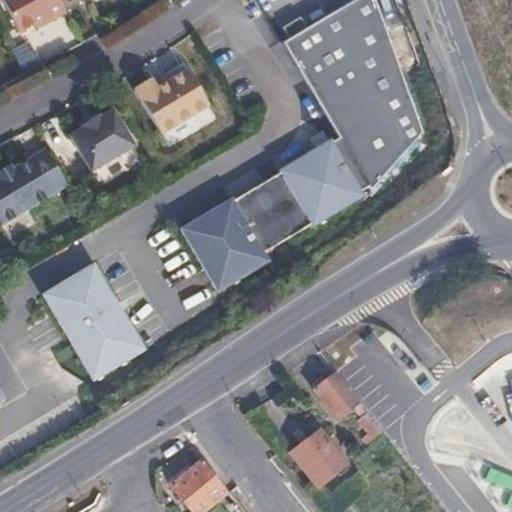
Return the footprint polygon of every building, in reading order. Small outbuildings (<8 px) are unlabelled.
[(60,7),(56,0),(0,0),(0,3),(14,31),(31,22),(41,15),(44,21),(63,11),(60,7)] [(423,133),(400,72),(384,31),(371,0),(352,0),(301,30),(279,42),(316,108),(334,138),(328,141),(358,189),(366,185),(369,189),(423,133)] [(34,27),(44,21),(41,15),(31,22),(34,27)] [(131,91),(159,137),(208,107),(186,70),(166,82),(155,89),(150,81),(149,80),(131,91)] [(166,82),(161,75),(150,81),(155,89),(166,82)] [(68,139),(89,175),(132,149),(116,122),(111,113),(97,121),(95,119),(78,129),(79,132),(68,139)] [(358,189),(328,141),(327,143),(324,140),(276,170),(277,171),(308,218),(312,224),(341,206),(361,194),(358,189)] [(0,218),(4,225),(66,187),(44,150),(11,170),(0,176),(0,218)] [(0,176),(11,170),(9,166),(0,171),(0,176)] [(308,218),(277,171),(231,199),(229,197),(178,227),(215,290),(266,259),(261,251),(308,223),(310,225),(312,224),(308,218)] [(90,262),(39,293),(91,378),(142,347),(90,262)] [(437,449),(466,427),(401,349),(385,362),(427,412),(415,421),(418,426),(437,449)] [(360,405),(335,373),(311,391),(335,418),(352,404),(359,413),(364,410),(360,405)] [(0,432),(16,423),(0,396),(0,432)] [(404,436),(372,396),(360,405),(364,410),(380,429),(393,445),(404,436)] [(380,429),(364,410),(359,413),(356,417),(366,431),(361,435),(365,442),(380,429)] [(347,466),(318,431),(288,455),(317,490),(347,466)] [(511,511),(511,482),(476,439),(455,457),(500,511),(511,511)] [(203,511),(228,493),(202,461),(169,487),(191,511),(203,511)] [(464,511),(451,496),(440,504),(443,507),(446,511),(464,511)]
